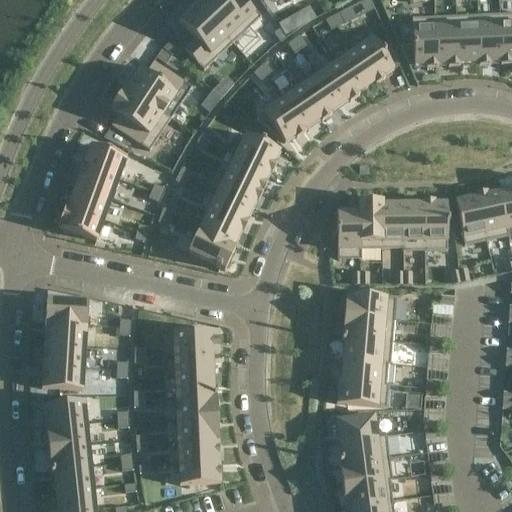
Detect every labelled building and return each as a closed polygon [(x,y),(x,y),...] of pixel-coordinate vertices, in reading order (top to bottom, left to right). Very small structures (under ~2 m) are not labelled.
[(201,0),(195,6),(232,46),(232,45),(261,18),(243,0),(237,0),(231,7),(224,0),(201,0)] [(182,19),(178,22),(195,40),(184,51),(204,72),(232,46),(195,6),(189,5),(181,13),(182,19)] [(339,14),(332,18),(337,28),(344,25),(339,14)] [(511,15),(499,16),(501,66),(511,66),(511,63),(511,15)] [(499,16),(477,17),(480,67),(490,67),(490,64),(500,64),(500,66),(501,66),(499,16)] [(475,17),(456,18),(458,68),(459,68),(459,66),(478,65),(479,67),(480,67),(477,17),(475,17)] [(332,18),(324,21),(330,32),(337,28),(332,18)] [(456,18),(434,19),(437,69),(438,69),(437,67),(447,66),(448,69),(458,68),(456,18)] [(434,19),(411,20),(414,68),(415,68),(426,67),(426,70),(437,69),(434,19)] [(279,30),(273,35),(279,44),(280,44),(286,40),(286,39),(279,30)] [(300,36),(293,41),(300,51),(307,46),(300,36)] [(372,39),(354,52),(377,85),(385,80),(383,78),(393,71),(372,39)] [(293,41),(287,45),(294,55),(300,51),(293,41)] [(166,66),(171,57),(162,51),(156,59),(166,66)] [(354,52),(336,64),(358,98),(359,97),(358,95),(374,84),(375,86),(377,85),(354,52)] [(139,69),(126,89),(171,119),(192,88),(153,63),(146,74),(139,69)] [(264,64),(258,69),(266,78),(272,73),(264,64)] [(336,64),(317,76),(339,108),(348,102),(349,103),(358,98),(336,64)] [(258,69),(252,75),(261,83),(266,78),(258,69)] [(317,76),(299,89),(322,122),(331,116),(330,114),(339,108),(317,76)] [(217,86),(212,93),(221,100),(222,100),(227,94),(226,94),(217,86)] [(124,88),(110,110),(118,116),(111,127),(149,153),(171,119),(126,89),(124,88)] [(299,89),(281,101),(304,135),(305,133),(304,131),(320,120),(321,122),(322,122),(299,89)] [(281,101),(263,113),(284,145),(285,144),(295,138),(296,140),(304,135),(281,101)] [(205,131),(200,137),(210,144),(215,137),(205,131)] [(245,136),(235,156),(272,173),(276,164),(274,163),(279,152),(272,149),(245,136)] [(200,137),(196,144),(206,151),(210,144),(200,137)] [(82,166),(82,167),(118,180),(126,160),(90,146),(83,167),(82,166)] [(235,156),(226,175),(263,193),(267,184),(265,183),(269,174),(271,175),(272,173),(235,156)] [(82,167),(75,188),(111,201),(118,180),(82,167)] [(181,169),(178,176),(188,181),(192,174),(181,169)] [(226,175),(216,195),(251,211),(256,202),(258,203),(263,193),(226,175)] [(178,176),(174,183),(185,188),(188,181),(178,176)] [(154,185),(151,193),(162,198),(165,190),(154,185)] [(66,207),(65,208),(103,222),(111,201),(75,188),(68,207),(66,207)] [(511,190),(498,193),(507,238),(508,237),(507,230),(511,229),(511,190)] [(151,193),(148,200),(159,205),(162,198),(151,193)] [(486,193),(476,195),(486,242),(507,238),(498,193),(487,195),(486,193)] [(216,195),(207,214),(244,232),(248,223),(246,222),(251,211),(216,195)] [(476,198),(454,202),(464,247),(486,242),(476,195),(475,195),(476,198)] [(423,205),(402,205),(403,253),(424,253),(424,202),(423,202),(423,205)] [(434,202),(424,202),(424,253),(447,252),(447,226),(448,226),(448,222),(446,222),(446,205),(434,205),(434,202)] [(337,230),(336,230),(336,234),(337,234),(337,261),(360,261),(359,203),(358,203),(358,213),(336,213),(337,230)] [(381,203),(359,203),(360,261),(361,261),(360,251),(382,251),(382,205),(381,205),(381,203)] [(402,205),(382,205),(382,251),(383,251),(402,251),(402,253),(403,253),(402,205)] [(65,208),(57,229),(96,243),(103,222),(65,208)] [(162,209),(160,217),(171,221),(174,213),(162,209)] [(207,214),(198,233),(233,249),(241,232),(243,233),(244,232),(207,214)] [(160,217),(157,224),(168,229),(171,221),(160,217)] [(138,226),(136,233),(148,237),(150,229),(138,226)] [(136,233),(134,241),(145,244),(148,237),(136,233)] [(198,233),(187,254),(215,268),(215,269),(219,271),(220,270),(224,272),(225,269),(235,251),(232,250),(233,249),(198,233)] [(466,270),(458,272),(461,284),(469,283),(466,270)] [(458,272),(450,274),(453,286),(461,284),(458,272)] [(360,274),(352,274),(352,287),(360,287),(360,274)] [(368,274),(360,274),(360,287),(368,287),(368,274)] [(403,274),(395,274),(395,287),(403,286),(403,274)] [(411,274),(403,274),(403,286),(411,286),(411,274)] [(345,296),(343,318),(394,322),(396,300),(345,296)] [(441,298),(440,306),(453,307),(454,299),(441,298)] [(46,302),(45,324),(86,326),(88,304),(46,302)] [(343,318),(342,340),(392,344),(394,322),(343,318)] [(119,321),(119,329),(131,330),(131,322),(119,321)] [(44,336),(44,346),(85,348),(86,328),(86,326),(45,324),(44,336)] [(119,329),(118,337),(130,338),(131,330),(119,329)] [(218,332),(172,334),(173,356),(212,355),(219,354),(218,332)] [(430,339),(429,347),(441,348),(442,340),(430,339)] [(342,340),(341,343),(343,344),(342,361),(390,365),(392,344),(342,340)] [(44,346),(43,367),(83,370),(85,348),(44,346)] [(429,347),(428,355),(441,356),(441,348),(429,347)] [(134,349),(134,357),(146,358),(146,350),(134,349)] [(212,355),(173,356),(174,378),(213,376),(212,355)] [(134,357),(133,365),(145,366),(146,358),(134,357)] [(338,382),(338,383),(388,387),(388,386),(386,386),(388,366),(390,366),(390,365),(342,361),(340,382),(338,382)] [(116,364),(116,372),(128,372),(128,364),(116,364)] [(43,367),(41,390),(82,392),(83,370),(43,367)] [(116,372),(116,380),(128,380),(128,372),(116,372)] [(213,376),(174,378),(175,400),(214,398),(213,376)] [(426,382),(425,390),(438,391),(439,383),(426,382)] [(338,383),(336,405),(386,410),(388,387),(338,383)] [(425,390),(425,398),(437,399),(438,391),(425,390)] [(145,393),(133,393),(133,401),(145,401),(145,393)] [(511,394),(503,394),(502,402),(511,402),(511,394)] [(214,398),(175,400),(176,421),(217,419),(216,398),(214,398)] [(145,401),(133,401),(133,409),(145,409),(145,401)] [(511,402),(502,402),(501,410),(511,410),(511,402)] [(84,403),(43,407),(46,429),(86,424),(84,403)] [(128,413),(116,414),(117,422),(129,421),(128,413)] [(374,417),(336,422),(338,444),(386,438),(386,437),(376,438),(374,417)] [(217,419),(176,421),(177,443),(218,441),(217,419)] [(129,421),(117,422),(117,430),(129,429),(129,421)] [(435,423),(423,425),(424,433),(436,431),(435,423)] [(86,424),(46,429),(48,450),(88,446),(86,424)] [(436,431),(424,433),(425,441),(437,440),(436,431)] [(147,436),(135,437),(135,445),(147,444),(147,436)] [(386,438),(338,444),(341,462),(338,462),(339,466),(389,460),(386,438)] [(218,441),(177,443),(178,464),(219,462),(218,441)] [(147,444),(135,445),(136,453),(148,452),(147,444)] [(88,446),(48,450),(50,472),(91,468),(88,446)] [(131,456),(119,457),(120,465),(132,463),(131,456)] [(389,460),(339,466),(342,488),(392,481),(389,460)] [(219,462),(178,464),(179,487),(220,485),(219,462)] [(132,463),(120,465),(121,473),(133,471),(132,463)] [(150,466),(138,467),(139,475),(151,474),(150,466)] [(441,466),(428,468),(429,476),(442,474),(441,466)] [(91,468),(50,472),(50,476),(53,476),(55,494),(93,490),(91,468)] [(442,474),(429,476),(430,484),(443,482),(442,474)] [(392,481),(342,488),(344,509),(392,503),(389,482),(392,482),(392,481)] [(135,485),(123,486),(124,494),(136,493),(135,485)] [(56,511),(92,511),(95,511),(93,490),(55,494),(56,511)] [(393,511),(392,503),(344,509),(344,511),(393,511)]
